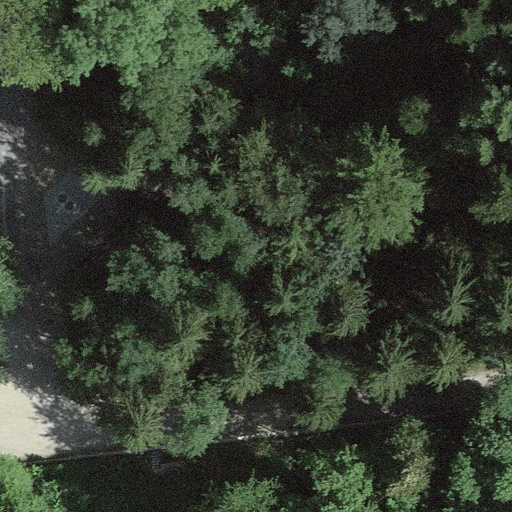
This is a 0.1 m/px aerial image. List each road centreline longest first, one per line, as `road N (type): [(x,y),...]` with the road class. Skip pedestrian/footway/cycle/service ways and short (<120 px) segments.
road 1 (track): [(511,381),(0,440)]
road 2 (track): [(0,0),(26,435)]
